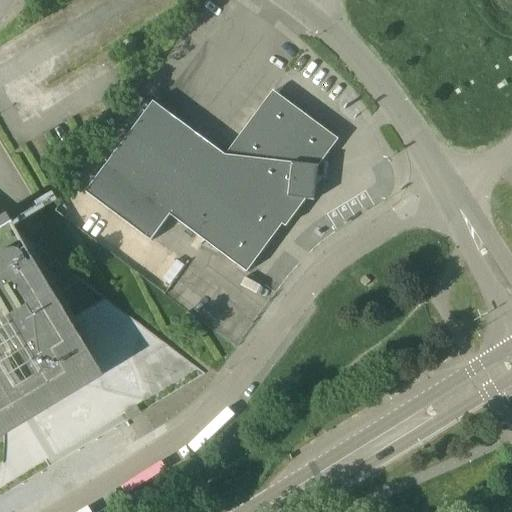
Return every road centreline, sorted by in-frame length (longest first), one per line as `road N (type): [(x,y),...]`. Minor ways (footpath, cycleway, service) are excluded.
road 1 (unclassified): [(65,511),(160,455),(235,389),(328,267),(444,189)]
road 2 (tertiary): [(511,349),(313,468),(288,493)]
road 3 (tertiary): [(288,493),(345,479),(511,377)]
road 4 (unclassified): [(444,189),(404,119),(309,11)]
road 5 (unknown): [(2,119),(185,6)]
